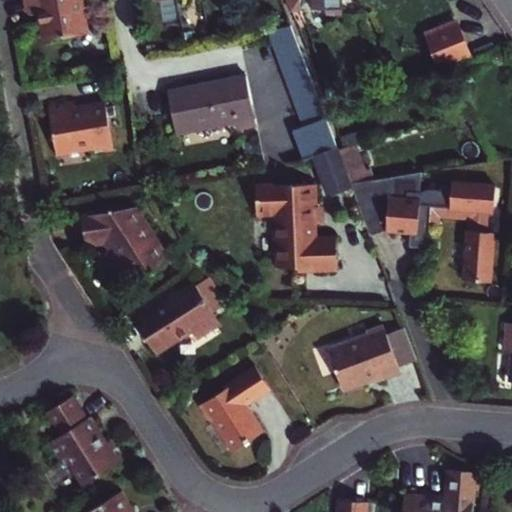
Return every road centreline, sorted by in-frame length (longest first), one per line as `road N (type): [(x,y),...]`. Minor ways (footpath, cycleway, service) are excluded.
road 1 (residential): [(98,342),(188,481),(216,497),(264,496),(411,421),(511,425)]
road 2 (residential): [(0,56),(26,212),(98,342)]
